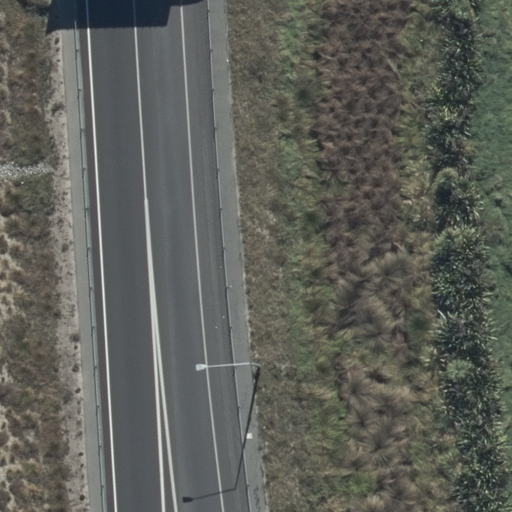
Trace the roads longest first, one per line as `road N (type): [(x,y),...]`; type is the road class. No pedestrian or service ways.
road 1 (motorway): [(140,0),(205,511)]
road 2 (motorway): [(119,0),(140,511)]
